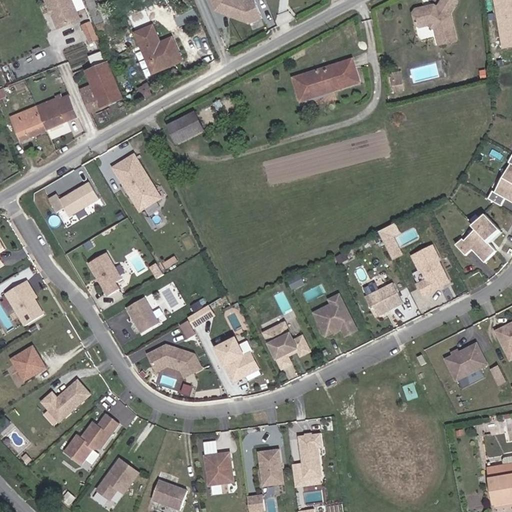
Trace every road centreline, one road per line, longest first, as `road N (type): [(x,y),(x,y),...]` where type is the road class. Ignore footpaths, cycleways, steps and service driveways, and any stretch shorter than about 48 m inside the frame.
road 1 (residential): [(7,196),(125,375),(172,409),(205,412),(279,397),(511,272)]
road 2 (unclassified): [(7,196),(357,0)]
road 3 (unknown): [(141,115),(176,150),(209,158),(354,114),(372,96),(373,66),(365,33),(343,7)]
